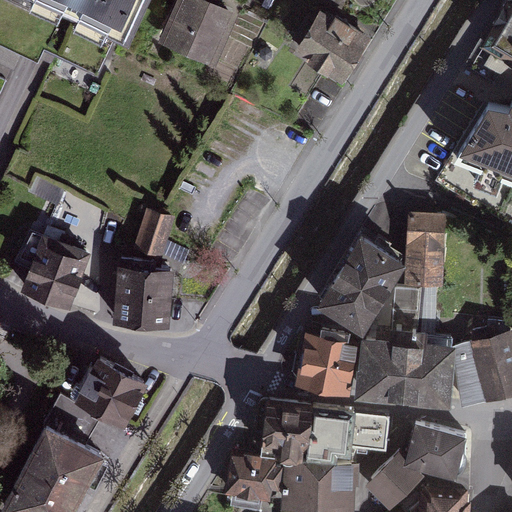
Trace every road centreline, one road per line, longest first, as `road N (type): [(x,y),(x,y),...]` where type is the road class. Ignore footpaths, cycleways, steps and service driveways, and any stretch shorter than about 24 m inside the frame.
road 1 (residential): [(261,377),(491,0)]
road 2 (residential): [(196,355),(416,0)]
road 3 (residential): [(261,377),(496,420)]
road 4 (residential): [(196,355),(0,298)]
road 5 (residential): [(97,511),(196,355)]
road 6 (residential): [(177,511),(261,377)]
